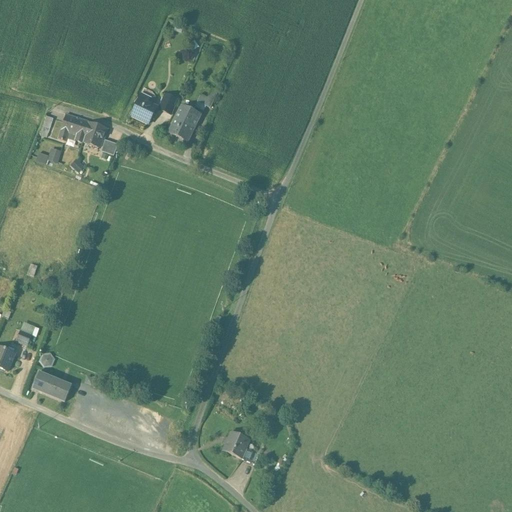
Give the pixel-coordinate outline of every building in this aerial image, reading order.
[(208,98),(201,95),(197,104),(211,109),(218,92),(212,89),(208,98)] [(177,99),(166,94),(160,109),(171,114),(177,99)] [(140,100),(132,117),(150,125),(157,110),(147,105),(148,103),(140,100)] [(200,114),(182,106),(169,134),(188,142),(200,114)] [(91,124),(67,117),(59,141),(67,144),(69,140),(70,135),(86,140),(91,124)] [(53,120),(46,118),(41,132),(48,134),(53,120)] [(107,130),(91,125),(91,124),(86,140),(70,135),(69,140),(84,145),(84,144),(101,149),(107,130)] [(118,145),(105,142),(101,153),(114,157),(118,145)] [(57,165),(61,152),(51,149),(47,161),(57,165)] [(38,154),(36,163),(46,165),(48,156),(38,154)] [(31,335),(20,331),(16,342),(27,346),(31,335)] [(14,355),(0,348),(0,369),(7,372),(14,355)] [(51,369),(55,357),(42,353),(38,364),(51,369)] [(70,388),(40,375),(34,390),(64,403),(70,388)] [(252,436),(243,432),(241,438),(250,442),(252,436)] [(241,438),(231,433),(222,452),(242,461),(246,451),(250,442),(241,438)] [(259,456),(246,451),(242,461),(254,466),(259,456)]
